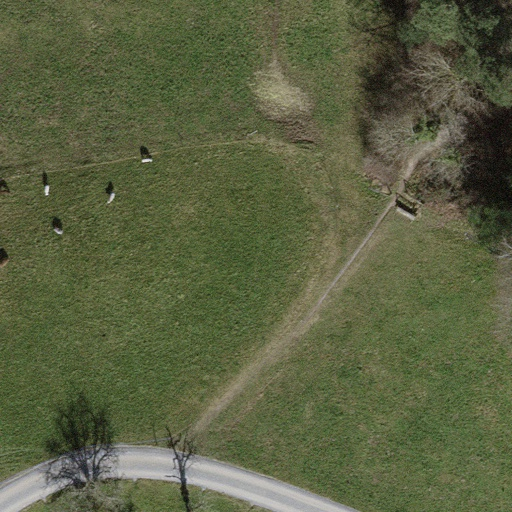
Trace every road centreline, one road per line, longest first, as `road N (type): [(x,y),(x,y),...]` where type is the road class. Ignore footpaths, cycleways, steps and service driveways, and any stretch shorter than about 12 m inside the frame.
road 1 (track): [(159,466),(69,472),(0,506)]
road 2 (track): [(314,511),(159,466)]
